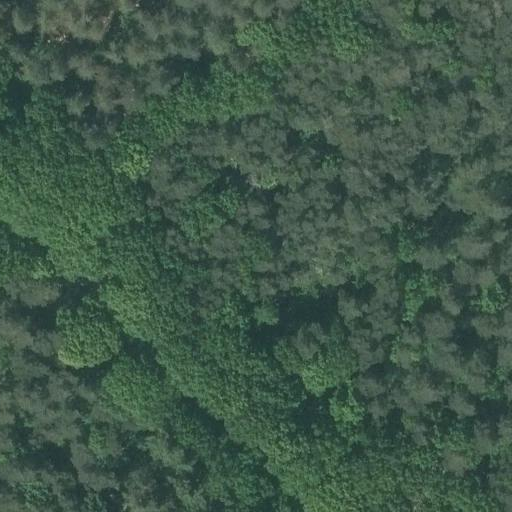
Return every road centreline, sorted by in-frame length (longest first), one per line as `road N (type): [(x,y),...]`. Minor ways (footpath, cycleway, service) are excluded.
road 1 (secondary): [(352,511),(0,172)]
road 2 (track): [(511,433),(412,511)]
